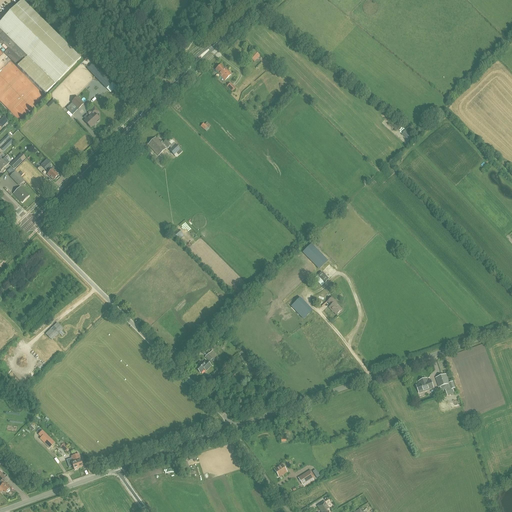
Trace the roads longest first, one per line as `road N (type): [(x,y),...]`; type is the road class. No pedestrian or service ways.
road 1 (unclassified): [(231,427),(511,326)]
road 2 (unclassified): [(231,427),(31,223)]
road 3 (secondary): [(31,223),(179,78)]
road 4 (unclassified): [(0,511),(118,469)]
road 5 (unclassified): [(118,469),(231,427)]
